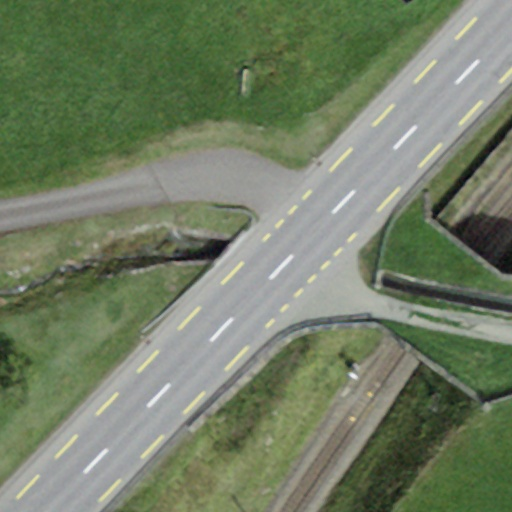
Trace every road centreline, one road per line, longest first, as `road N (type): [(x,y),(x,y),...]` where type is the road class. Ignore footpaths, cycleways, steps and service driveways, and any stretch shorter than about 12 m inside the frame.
road 1 (primary): [(39,511),(511,17)]
road 2 (track): [(511,331),(269,270)]
